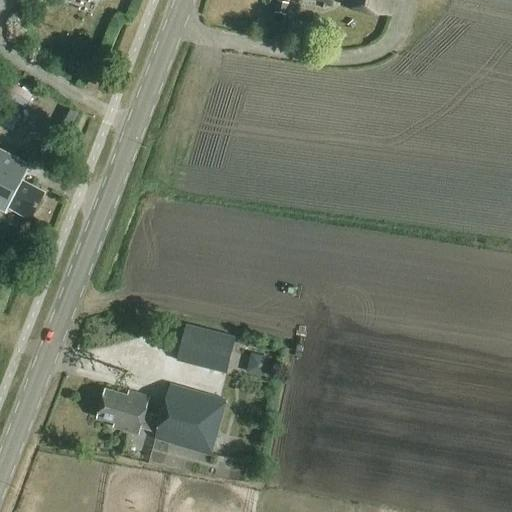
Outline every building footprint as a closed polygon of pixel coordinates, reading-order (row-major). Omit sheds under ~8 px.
[(395,0),(342,0),(341,7),(392,17),(395,0)] [(511,0),(475,0),(511,8),(511,0)] [(287,16),(290,4),(279,1),(276,13),(287,16)] [(0,83),(0,95),(25,110),(33,97),(3,78),(0,83)] [(33,214),(45,193),(23,181),(31,167),(0,150),(0,208),(6,212),(8,208),(23,216),(26,210),(33,214)] [(226,374),(235,337),(187,325),(178,362),(226,374)] [(260,352),(256,370),(276,374),(280,357),(260,352)] [(210,455),(226,401),(171,385),(161,417),(146,412),(151,397),(130,391),(129,395),(108,388),(100,415),(121,421),(120,426),(140,432),(141,429),(157,434),(155,439),(210,455)]
